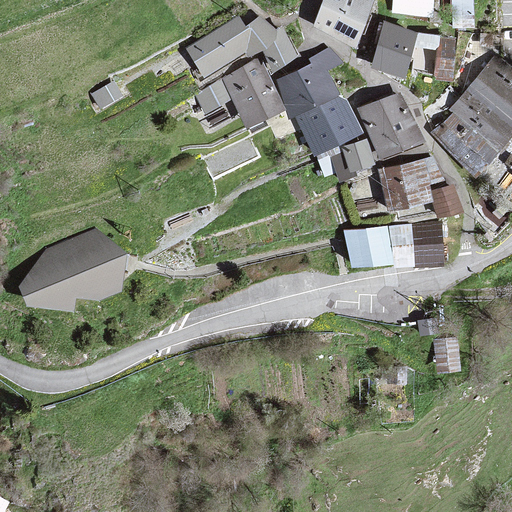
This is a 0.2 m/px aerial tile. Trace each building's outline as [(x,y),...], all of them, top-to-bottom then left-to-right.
[(373,2),(366,0),(324,0),(313,30),(355,47),(373,2)] [(431,0),(396,0),(395,13),(430,16),(431,0)] [(474,0),(452,0),(453,29),(475,28),(474,0)] [(230,19),(176,51),(191,87),(235,57),(236,60),(250,52),(253,60),(259,79),(286,61),(272,28),(264,31),(251,19),(235,28),(230,19)] [(416,38),(385,27),(374,63),(407,76),(409,70),(450,80),(455,40),(418,33),(416,38)] [(301,67),(268,83),(281,118),(327,94),(317,72),(333,64),(320,49),(298,62),(301,67)] [(511,68),(499,58),(474,87),(453,112),(457,116),(440,136),(479,169),(496,150),(511,131),(511,68)] [(253,60),(188,97),(197,118),(222,103),(233,130),(272,111),(259,79),(253,60)] [(422,143),(401,94),(363,110),(383,159),(422,143)] [(341,107),(329,99),(290,118),(304,154),(352,133),(341,107)] [(363,166),(356,141),(330,148),(338,174),(363,166)] [(433,160),(383,170),(391,210),(432,201),(428,182),(437,180),(433,160)] [(461,210),(452,186),(432,193),(442,217),(461,210)] [(391,228),(395,267),(416,265),(444,262),(440,223),(413,226),(391,228)] [(388,228),(348,233),(352,266),(392,261),(388,228)] [(99,229),(48,250),(22,287),(30,304),(68,311),(120,290),(125,256),(99,229)] [(419,321),(421,336),(435,334),(434,320),(419,321)] [(458,339),(434,342),(438,375),(462,372),(458,339)] [(0,497),(0,511),(3,511),(9,503),(0,497)]
